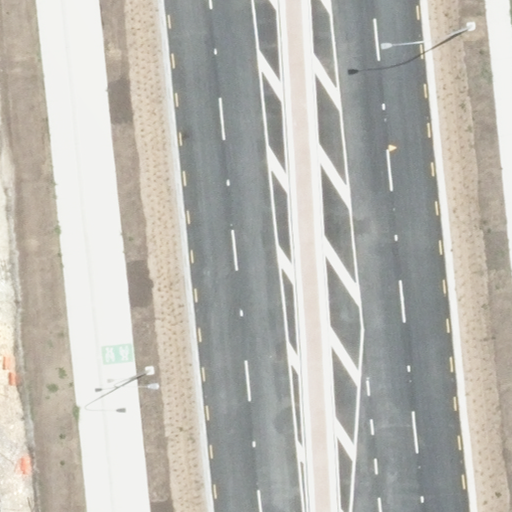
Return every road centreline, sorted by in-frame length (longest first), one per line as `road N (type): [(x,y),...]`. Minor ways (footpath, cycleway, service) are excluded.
road 1 (tertiary): [(368,0),(421,511)]
road 2 (tertiary): [(260,511),(218,0)]
